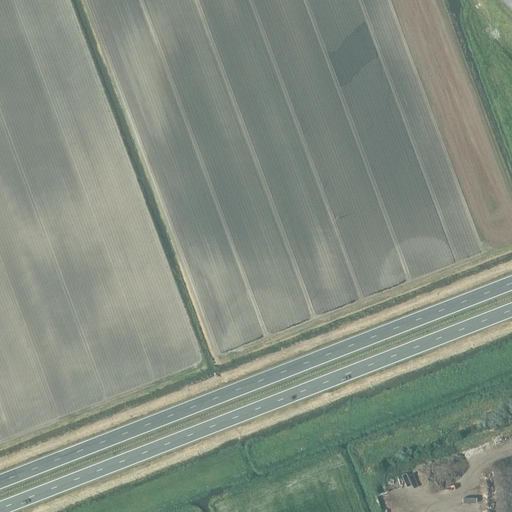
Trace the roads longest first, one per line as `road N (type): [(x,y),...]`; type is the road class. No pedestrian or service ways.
road 1 (trunk): [(511,283),(0,482)]
road 2 (trunk): [(0,509),(511,310)]
